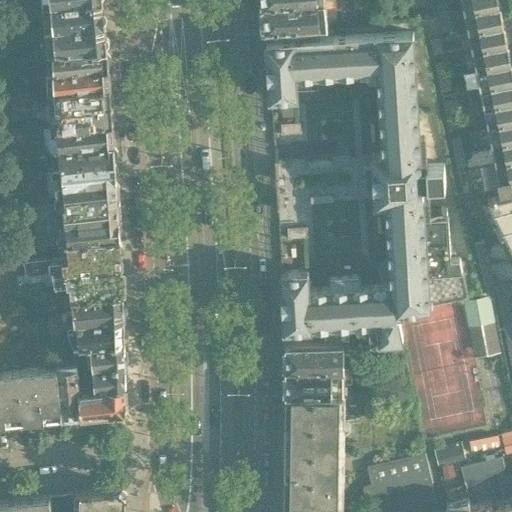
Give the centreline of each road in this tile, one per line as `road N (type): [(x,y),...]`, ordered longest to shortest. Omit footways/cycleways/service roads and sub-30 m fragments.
road 1 (primary): [(219,511),(215,271),(193,0)]
road 2 (primary): [(165,0),(179,137),(185,511)]
road 3 (secondary): [(251,511),(243,148),(229,0)]
road 4 (secondary): [(140,0),(165,448)]
road 5 (residential): [(0,463),(165,448)]
